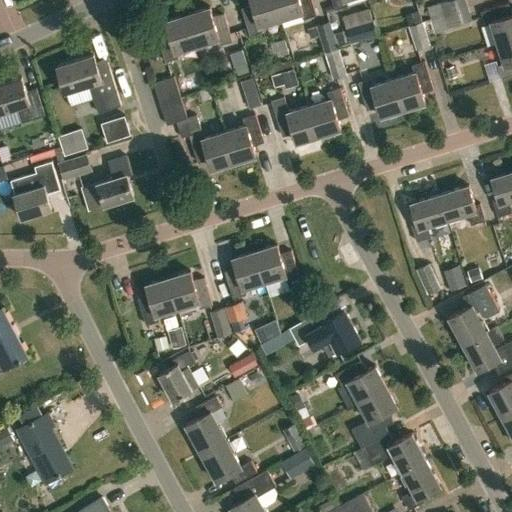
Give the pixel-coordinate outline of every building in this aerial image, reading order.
[(241,8),(249,35),(262,31),(260,24),(280,17),(275,0),(251,0),(253,3),(241,8)] [(275,0),(280,17),(301,11),(303,18),(316,15),(311,0),(275,0)] [(331,0),(334,9),(347,5),(345,0),(331,0)] [(442,0),(426,5),(430,18),(468,6),(466,0),(442,0)] [(492,23),(499,43),(511,39),(511,12),(507,4),(481,12),(485,25),(492,23)] [(468,6),(430,18),(434,30),(472,18),(468,6)] [(187,14),(196,44),(217,37),(219,45),(231,41),(223,14),(213,16),(210,7),(187,14)] [(157,35),(165,61),(177,57),(175,50),(196,44),(187,14),(165,21),(168,30),(157,35)] [(354,27),(336,32),(340,46),(359,40),(378,34),(374,20),(354,27)] [(332,21),(319,25),(327,51),(340,47),(340,46),(336,32),(332,21)] [(424,21),(411,25),(418,49),(432,45),(424,21)] [(313,36),(321,33),(319,25),(310,28),(313,36)] [(396,62),(413,56),(404,30),(386,36),(396,62)] [(498,66),(502,78),(511,75),(511,39),(499,43),(505,64),(498,66)] [(327,51),(326,52),(334,78),(349,74),(340,47),(327,51)] [(89,83),(99,112),(122,104),(109,65),(100,69),(94,52),(58,64),(67,90),(89,83)] [(393,80),(403,109),(426,102),(423,93),(433,89),(424,62),(412,66),(414,73),(393,80)] [(297,81),(293,69),(282,73),(285,84),(297,81)] [(200,72),(178,80),(183,95),(205,87),(200,72)] [(154,83),(157,93),(178,87),(174,76),(154,83)] [(0,84),(0,112),(17,107),(22,121),(46,114),(37,88),(27,91),(23,77),(0,84)] [(240,82),(243,93),(255,89),(252,79),(240,82)] [(378,108),(380,116),(403,109),(393,80),(373,86),(370,79),(358,83),(366,110),(378,108)] [(157,93),(161,104),(181,97),(178,87),(157,93)] [(309,106),(319,135),(341,128),(338,120),(348,115),(340,89),(327,92),(330,99),(309,106)] [(161,104),(164,114),(184,107),(181,97),(161,104)] [(294,133),(296,142),(319,135),(309,106),(288,112),(283,97),(271,101),(282,136),(294,133)] [(167,124),(176,121),(188,118),(184,107),(164,114),(167,124)] [(101,122),(107,141),(131,134),(125,115),(101,122)] [(223,132),(234,162),(256,155),(253,146),(264,143),(255,115),(242,119),(244,126),(223,132)] [(209,159),(212,169),(234,162),(223,132),(203,139),(198,123),(190,125),(188,118),(176,121),(184,145),(191,143),(197,163),(209,159)] [(65,154),(88,147),(82,128),(58,135),(65,154)] [(34,162),(59,157),(58,151),(33,155),(34,162)] [(93,168),(87,151),(58,160),(63,177),(93,168)] [(114,175),(115,179),(84,188),(91,210),(135,196),(128,175),(132,173),(132,174),(134,173),(129,157),(124,159),(111,163),(110,163),(114,175)] [(10,181),(15,194),(14,194),(22,219),(52,209),(47,193),(60,189),(51,161),(34,166),(36,172),(10,181)] [(493,199),(498,216),(511,211),(508,199),(511,197),(511,171),(492,178),(498,197),(493,199)] [(439,194),(446,218),(467,211),(471,224),(485,220),(479,203),(475,204),(469,185),(439,194)] [(411,224),(416,241),(430,236),(426,224),(446,218),(439,194),(410,203),(416,223),(411,224)] [(256,252),(263,276),(284,270),(288,281),(300,278),(292,251),(281,254),(278,245),(256,252)] [(225,272),(233,298),(246,295),(242,283),(263,276),(256,252),(234,259),(236,267),(225,272)] [(490,268),(506,267),(505,252),(489,253),(490,268)] [(441,286),(429,260),(416,267),(428,292),(441,286)] [(457,263),(441,268),(448,289),(464,284),(457,263)] [(169,279),(176,303),(197,297),(200,308),(213,305),(204,277),(193,280),(191,272),(169,279)] [(139,299),(147,325),(159,321),(156,310),(176,303),(169,279),(147,285),(150,294),(139,299)] [(449,316),(463,343),(486,330),(477,312),(480,310),(483,315),(488,317),(500,310),(486,284),(463,296),(466,302),(465,302),(468,306),(449,316)] [(226,304),(231,320),(249,315),(244,299),(226,304)] [(224,304),(210,309),(218,335),(232,330),(224,304)] [(328,354),(338,349),(360,337),(344,307),(325,317),(320,308),(289,325),(298,343),(309,337),(314,346),(322,341),(328,354)] [(0,371),(27,357),(2,309),(0,310),(0,371)] [(167,328),(173,347),(186,342),(181,324),(167,328)] [(486,330),(463,343),(478,369),(494,360),(500,371),(511,364),(511,340),(496,349),(486,330)] [(173,398),(192,388),(198,385),(188,365),(196,361),(189,349),(172,359),(174,363),(158,372),(173,398)] [(242,358),(248,370),(259,364),(254,353),(242,358)] [(349,381),(359,400),(386,385),(375,364),(366,368),(362,359),(337,373),(343,384),(349,381)] [(247,375),(256,388),(266,380),(257,366),(245,374),(239,364),(213,382),(220,393),(247,375)] [(489,390),(504,417),(511,412),(511,371),(505,375),(508,380),(489,390)] [(352,428),(362,447),(388,433),(384,424),(394,419),(389,410),(397,406),(386,385),(359,400),(369,418),(352,428)] [(187,424),(202,452),(226,439),(211,412),(222,406),(217,395),(195,407),(200,417),(187,424)] [(73,469),(51,427),(54,425),(48,414),(18,430),(46,483),(48,482),(47,482),(73,469)] [(282,427),(294,449),(307,442),(295,421),(282,427)] [(0,444),(15,437),(8,423),(0,427),(0,444)] [(394,452),(404,471),(425,458),(411,431),(393,441),(388,433),(362,447),(371,464),(394,452)] [(230,473),(236,482),(257,470),(252,461),(241,467),(226,439),(202,452),(217,480),(230,473)] [(299,479),(318,466),(312,457),(293,470),(299,479)] [(402,495),(409,508),(425,499),(422,495),(440,485),(425,458),(404,471),(414,489),(402,495)] [(233,506),(235,511),(267,511),(258,496),(276,485),(267,468),(233,487),(241,502),(233,506)] [(374,511),(363,491),(352,497),(359,511),(374,511)] [(77,511),(106,511),(110,510),(103,497),(77,511)] [(359,511),(352,497),(342,503),(346,511),(359,511)] [(346,511),(342,503),(331,509),(333,511),(346,511)]
